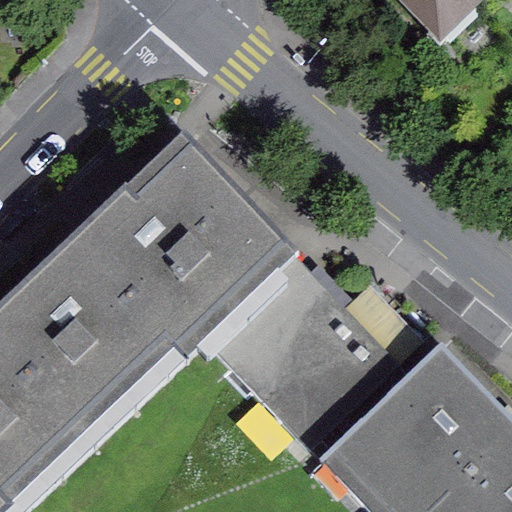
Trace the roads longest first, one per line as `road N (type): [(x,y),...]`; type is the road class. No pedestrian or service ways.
road 1 (tertiary): [(511,280),(174,2)]
road 2 (tertiary): [(174,2),(0,175)]
